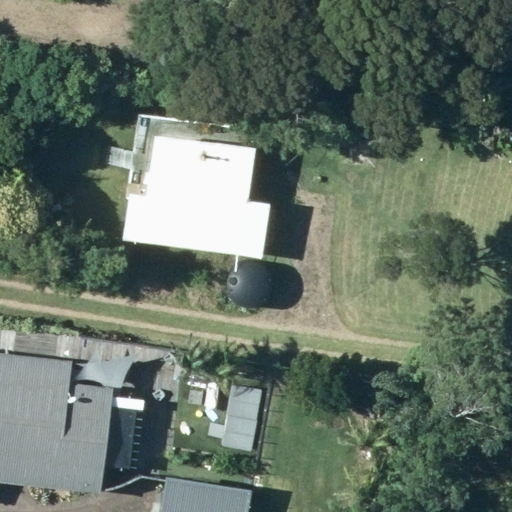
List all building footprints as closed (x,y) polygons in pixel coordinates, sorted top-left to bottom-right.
[(313,0),(314,23),(344,22),(343,0),(313,0)] [(81,57),(147,69),(153,32),(88,21),(81,57)] [(252,149),(149,137),(142,197),(124,195),(118,241),(260,258),(267,204),(246,201),(252,149)] [(68,362),(0,353),(0,484),(98,496),(102,465),(124,468),(133,399),(108,397),(108,390),(66,384),(68,362)] [(170,386),(168,423),(209,426),(211,389),(170,386)] [(240,511),(243,492),(163,482),(160,511),(240,511)]
